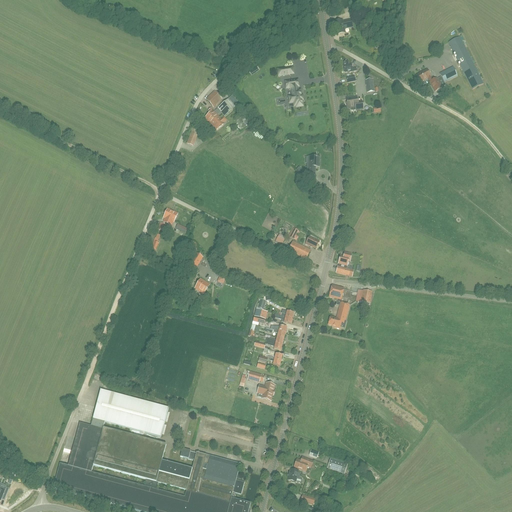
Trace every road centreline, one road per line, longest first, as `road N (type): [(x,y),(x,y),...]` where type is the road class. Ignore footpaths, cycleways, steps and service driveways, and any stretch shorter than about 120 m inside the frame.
road 1 (tertiary): [(323,279),(343,155),(319,0)]
road 2 (tertiary): [(261,511),(323,279)]
road 3 (track): [(84,384),(160,192)]
road 4 (unclassified): [(323,279),(511,301)]
road 5 (track): [(324,274),(160,192)]
road 6 (track): [(160,190),(0,109)]
road 7 (unclassified): [(84,384),(40,507)]
road 8 (track): [(160,190),(191,115),(219,77)]
road 9 (track): [(433,102),(339,48),(327,49)]
